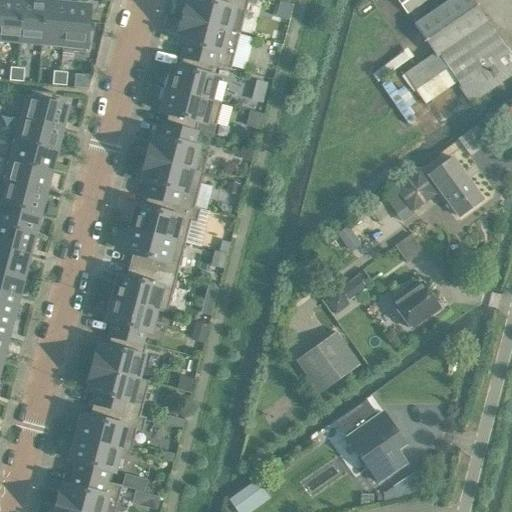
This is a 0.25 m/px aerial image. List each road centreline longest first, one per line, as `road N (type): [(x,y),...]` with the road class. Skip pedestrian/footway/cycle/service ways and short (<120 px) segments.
road 1 (residential): [(10,511),(142,0)]
road 2 (unclassified): [(462,511),(511,320)]
